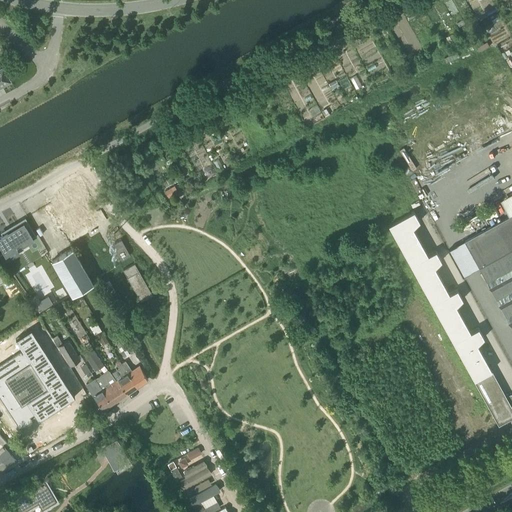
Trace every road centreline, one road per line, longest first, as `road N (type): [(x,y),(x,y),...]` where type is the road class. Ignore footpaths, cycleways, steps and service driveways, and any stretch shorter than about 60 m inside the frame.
road 1 (unclassified): [(0,203),(377,0)]
road 2 (residential): [(0,477),(158,391)]
road 3 (unclassified): [(238,511),(176,394),(158,391)]
